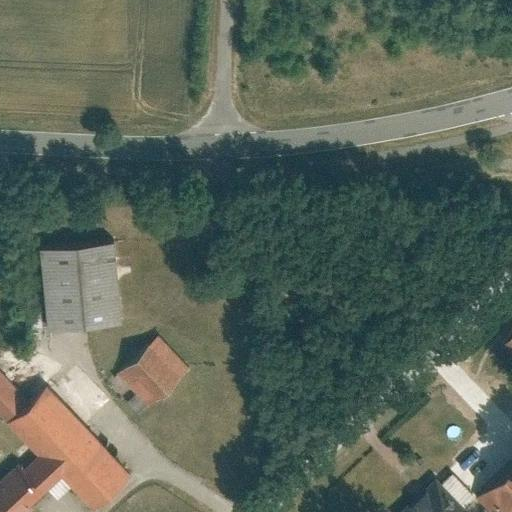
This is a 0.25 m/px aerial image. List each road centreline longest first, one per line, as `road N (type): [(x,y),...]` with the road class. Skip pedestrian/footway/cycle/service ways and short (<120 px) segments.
road 1 (unclassified): [(511,270),(270,511)]
road 2 (tertiary): [(511,101),(418,124),(219,147)]
road 3 (tertiary): [(219,147),(0,135)]
road 4 (unclassified): [(227,0),(219,147)]
